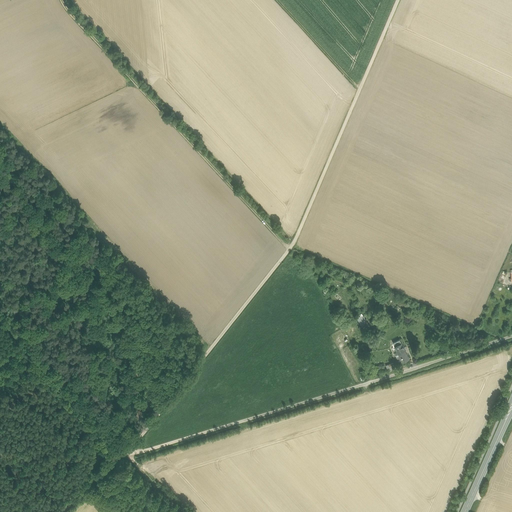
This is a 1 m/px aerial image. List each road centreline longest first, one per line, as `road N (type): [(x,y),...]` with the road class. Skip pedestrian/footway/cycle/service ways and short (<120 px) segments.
road 1 (track): [(400,0),(294,241),(124,451)]
road 2 (track): [(124,451),(511,336)]
road 3 (track): [(64,0),(289,249)]
road 4 (track): [(0,318),(184,511)]
road 5 (track): [(359,89),(277,0)]
